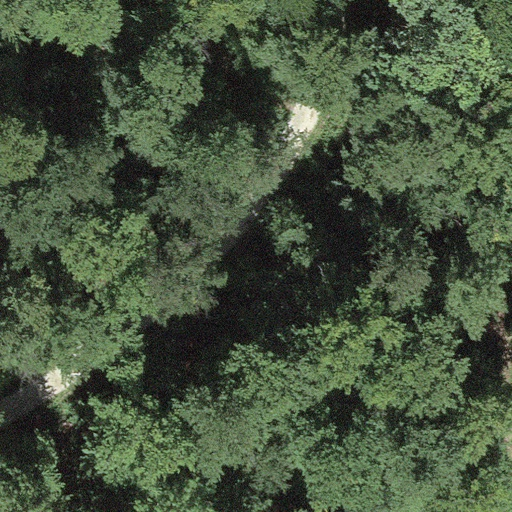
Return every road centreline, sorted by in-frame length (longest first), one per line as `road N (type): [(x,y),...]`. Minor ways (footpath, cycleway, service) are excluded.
road 1 (track): [(0,410),(93,351),(210,257),(265,195),(300,140),(325,77),(340,0)]
road 2 (track): [(511,382),(497,196),(500,73)]
